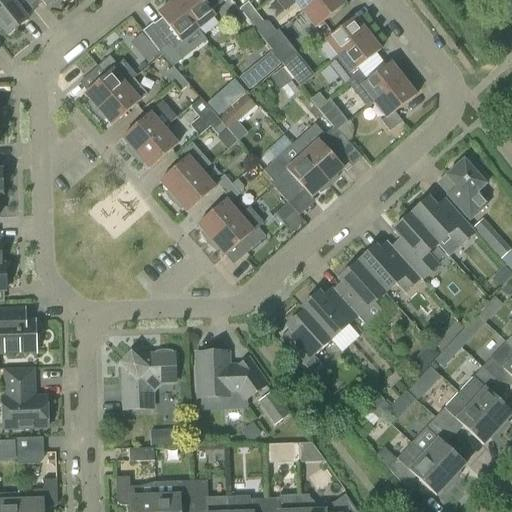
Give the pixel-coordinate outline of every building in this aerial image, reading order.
[(11,2),(13,0),(0,0),(0,26),(8,37),(27,22),(11,2)] [(176,0),(174,2),(197,31),(214,18),(210,12),(218,6),(219,6),(226,0),(176,0)] [(302,13),(318,0),(273,0),(284,13),(295,5),(302,13)] [(339,0),(318,0),(302,13),(315,30),(344,6),(339,0)] [(181,44),(197,31),(174,2),(157,15),(161,20),(153,26),(152,25),(142,33),(158,54),(168,46),(172,51),(180,44),(181,44)] [(246,20),(255,13),(247,4),(238,11),(246,20)] [(255,13),(246,20),(253,30),(262,23),(255,13)] [(338,59),(368,36),(355,19),(325,43),(337,58),(338,59)] [(287,43),(278,32),(264,43),(273,54),(287,43)] [(349,87),(362,77),(357,70),(380,52),(368,36),(338,59),(337,58),(327,66),(345,89),(349,87)] [(290,59),(282,66),(289,75),(299,88),(313,77),(296,54),(290,59)] [(373,105),(403,81),(390,65),(367,83),(362,77),(349,87),(366,109),(373,104),(373,105)] [(172,85),(180,78),(172,68),(164,76),(172,85)] [(125,87),(125,86),(112,71),(83,96),(97,112),(125,87)] [(248,95),(260,85),(251,74),(239,84),(248,95)] [(180,78),(172,85),(180,94),(188,87),(180,78)] [(125,87),(97,112),(111,127),(139,103),(146,96),(132,80),(125,86),(125,87)] [(403,81),(373,105),(385,119),(381,123),(389,133),(401,123),(394,114),(415,97),(403,81)] [(317,111),(326,104),(318,95),(310,101),(317,111)] [(219,120),(231,110),(220,97),(209,107),(219,120)] [(231,110),(219,120),(229,130),(255,107),(246,97),(231,110)] [(333,128),(337,132),(348,124),(330,101),(326,104),(317,111),(333,129),(333,128)] [(135,155),(163,131),(163,130),(175,119),(162,104),(121,139),(135,155)] [(209,129),(218,121),(210,112),(201,120),(209,129)] [(218,121),(209,129),(217,138),(226,130),(218,121)] [(351,148),(337,132),(333,128),(333,129),(323,138),(326,142),(321,146),(318,142),(302,157),(327,185),(343,170),(334,160),(339,156),(340,157),(351,148)] [(163,131),(135,155),(148,171),(177,146),(163,131)] [(302,157),(292,145),(262,172),(273,183),(270,185),(287,205),(298,195),(296,194),(302,189),(311,199),(327,185),(302,157)] [(172,199),(201,174),(187,158),(159,183),(172,199)] [(488,181),(469,159),(465,163),(463,162),(445,178),(455,189),(447,197),(469,222),(487,206),(476,194),(485,186),(484,185),(488,181)] [(201,174),(172,199),(186,214),(214,190),(201,174)] [(223,193),(231,186),(223,177),(215,184),(223,193)] [(231,186),(223,193),(231,202),(239,195),(231,186)] [(410,216),(437,246),(448,237),(458,248),(475,234),(457,214),(448,222),(428,200),(427,201),(422,200),(417,205),(417,210),(410,216)] [(210,242),(239,218),(225,202),(197,226),(210,242)] [(427,255),(437,246),(410,216),(402,224),(397,223),(392,227),(392,232),(400,241),(391,249),(420,280),(421,282),(438,267),(427,255)] [(239,218),(210,242),(224,258),(245,240),(253,249),(265,238),(257,229),(252,233),(239,218)] [(499,261),(510,251),(482,221),(472,230),(499,261)] [(403,295),(420,280),(391,249),(387,244),(378,252),(375,248),(357,264),(385,295),(395,286),(403,295)] [(374,305),(385,295),(357,264),(339,280),(342,284),(334,292),(357,318),(366,328),(380,315),(381,312),(374,305)] [(500,289),(511,277),(502,268),(491,280),(500,289)] [(511,282),(511,281),(510,281),(509,283),(501,291),(507,297),(509,298),(511,295),(511,282)] [(357,318),(334,292),(331,289),(322,298),(318,294),(301,310),(330,342),(357,318)] [(313,358),(330,342),(301,310),(300,310),(303,313),(285,329),(289,333),(280,341),(311,375),(321,366),(313,358)] [(22,323),(22,311),(0,311),(0,355),(35,354),(34,323),(22,323)] [(441,353),(462,330),(451,319),(430,342),(441,353)] [(511,380),(511,350),(505,344),(481,369),(500,387),(509,378),(511,380)] [(170,356),(170,354),(130,355),(120,366),(122,368),(124,412),(152,411),(151,393),(159,384),(175,383),(174,356),(170,356)] [(228,368),(227,354),(196,355),(198,400),(229,399),(229,394),(239,394),(247,400),(266,387),(247,361),(238,368),(228,368)] [(394,422),(438,377),(429,368),(389,408),(375,393),(364,404),(378,417),(384,412),(394,422)] [(511,415),(492,396),(500,387),(481,369),(458,394),(497,431),(511,415)] [(33,399),(32,372),(5,373),(6,400),(1,400),(2,430),(47,429),(46,399),(33,399)] [(274,427),(289,417),(272,392),(255,404),(265,418),(267,417),(274,427)] [(483,447),(497,431),(458,394),(434,420),(453,437),(462,428),(483,447)] [(444,447),(453,437),(434,420),(411,445),(450,482),(465,466),(444,447)] [(160,447),(159,432),(149,432),(150,448),(160,447)] [(16,453),(41,452),(41,439),(16,440),(16,453)] [(435,497),(450,482),(411,445),(387,470),(404,490),(415,479),(435,497)] [(128,464),(153,463),(153,450),(128,451),(128,464)] [(155,511),(155,499),(140,499),(139,488),(129,488),(129,479),(115,479),(116,508),(130,507),(130,511),(155,511)] [(18,503),(18,511),(42,511),(42,510),(57,510),(56,481),(42,482),(42,491),(32,492),(33,503),(18,503)] [(227,511),(227,498),(207,499),(206,482),(190,483),(191,511),(227,511)] [(191,511),(190,483),(175,484),(175,498),(155,499),(155,511),(191,511)] [(300,497),(300,511),(355,511),(345,496),(332,505),(314,505),(308,499),(308,496),(300,497)] [(300,511),(300,497),(280,497),(280,500),(264,501),(264,511),(300,511)] [(264,511),(264,501),(248,501),(248,511),(264,511)] [(0,511),(18,511),(18,503),(0,503),(0,511)]
